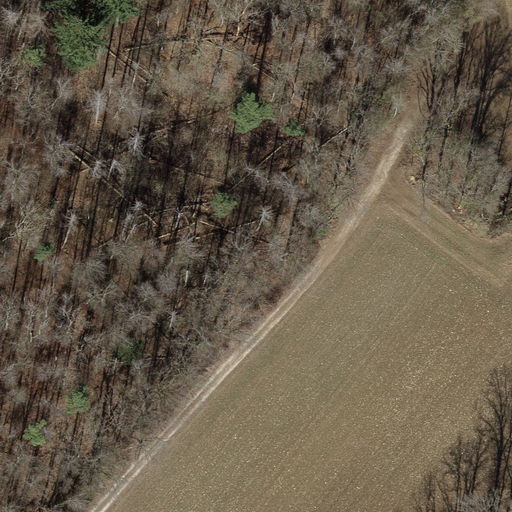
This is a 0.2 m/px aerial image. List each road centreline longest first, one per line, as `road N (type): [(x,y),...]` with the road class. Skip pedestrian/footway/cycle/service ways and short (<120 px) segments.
road 1 (track): [(100,511),(353,225),(471,0)]
road 2 (track): [(121,0),(143,57),(184,115),(236,148),(299,155),(393,147)]
